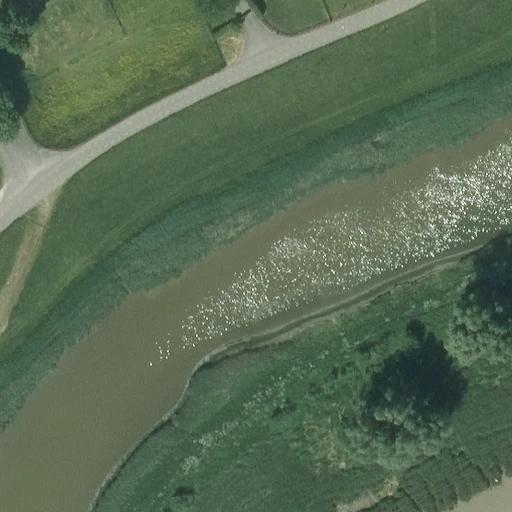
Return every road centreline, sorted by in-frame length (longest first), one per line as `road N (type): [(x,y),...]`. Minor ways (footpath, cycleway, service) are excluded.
road 1 (track): [(0,338),(43,314),(84,254),(149,195),(471,53),(511,23)]
road 2 (tertiary): [(0,227),(68,163),(162,106),(400,0)]
road 3 (track): [(0,311),(56,196),(47,183)]
